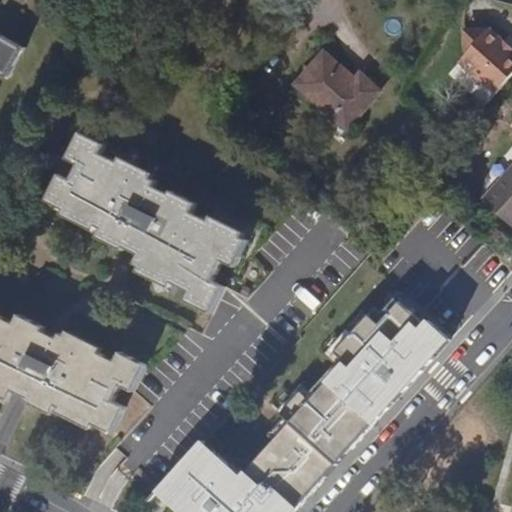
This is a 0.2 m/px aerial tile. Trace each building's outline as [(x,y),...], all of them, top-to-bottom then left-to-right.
[(0,0),(0,72),(1,71),(8,57),(18,62),(27,46),(0,29),(0,0)] [(464,63),(488,85),(492,81),(503,92),(511,82),(511,48),(508,45),(510,43),(496,31),(493,30),(486,40),(471,41),(472,55),(464,63)] [(470,30),(471,41),(486,40),(493,30),(470,30)] [(301,81),(352,128),(387,90),(367,71),(357,81),(342,68),(346,64),(331,49),(301,81)] [(10,76),(18,62),(8,57),(1,71),(10,76)] [(492,81),(488,85),(500,95),(503,92),(492,81)] [(62,167),(49,194),(104,222),(99,230),(127,244),(128,241),(143,249),(138,257),(195,287),(191,296),(217,309),(231,282),(220,276),(230,257),(241,262),(254,235),(198,206),(203,197),(175,183),(173,186),(158,179),(160,175),(107,146),(110,139),(83,125),(70,152),(80,158),(74,173),(62,167)] [(511,171),(489,197),(511,217),(511,171)] [(0,391),(14,399),(18,390),(56,412),(62,403),(117,430),(131,403),(119,397),(127,382),(139,388),(152,360),(126,348),(122,356),(66,329),(63,337),(47,329),(49,326),(24,313),(19,323),(0,313),(0,391)] [(346,374),(360,359),(336,336),(321,353),(346,374)] [(346,374),(321,353),(282,396),(306,419),(346,374)] [(346,374),(306,419),(310,422),(267,470),(263,467),(222,511),(254,511),(281,483),(289,491),(295,486),(300,491),(346,440),(340,435),(387,383),(360,359),(346,374)] [(205,507),(210,511),(222,511),(263,467),(252,456),(205,507)]
